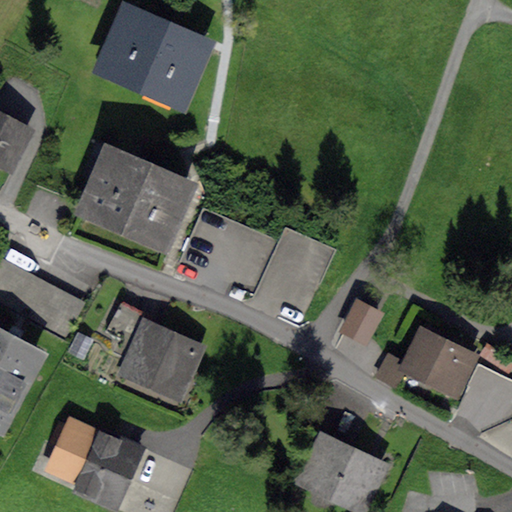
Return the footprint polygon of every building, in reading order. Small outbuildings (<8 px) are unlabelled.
[(129,13),(107,64),(180,96),(202,45),(129,13)] [(0,116),(0,158),(7,162),(24,129),(0,116)] [(111,155),(88,206),(162,238),(184,187),(111,155)] [(5,310),(70,339),(86,305),(21,276),(5,310)] [(378,313),(358,303),(344,330),(364,341),(378,313)] [(123,339),(119,346),(135,354),(146,329),(148,325),(118,309),(106,330),(123,339)] [(176,392),(193,350),(146,329),(135,354),(128,370),(176,392)] [(425,332),(409,365),(455,387),(471,355),(425,332)] [(0,423),(37,354),(17,344),(19,339),(7,333),(5,337),(0,334),(0,423)] [(79,335),(71,351),(82,357),(90,341),(79,335)] [(482,354),(509,371),(511,366),(511,359),(488,345),(482,354)] [(113,506),(140,447),(103,430),(99,440),(60,423),(51,443),(60,447),(51,467),(81,481),(76,490),(113,506)] [(342,495),(340,500),(357,508),(378,465),(325,439),(306,478),(342,495)]
